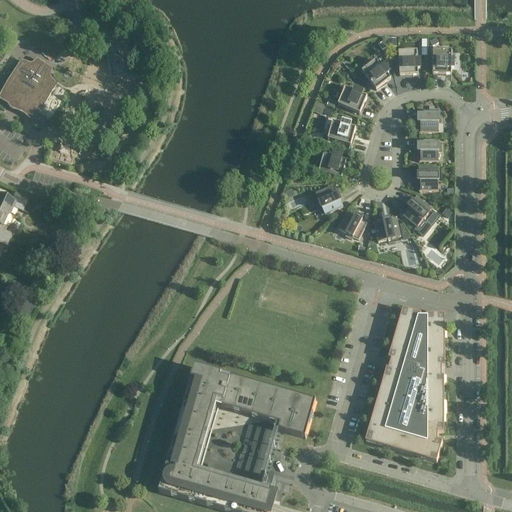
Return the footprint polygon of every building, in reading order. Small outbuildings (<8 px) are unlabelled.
[(395,40),(387,40),(387,48),(396,48),(395,40)] [(436,40),(429,43),(431,48),(438,45),(436,40)] [(383,42),(378,46),(382,52),(387,48),(383,42)] [(451,52),(433,52),(432,76),(451,77),(451,70),(453,71),(453,63),(451,63),(451,52)] [(417,64),(417,53),(398,54),(399,78),(418,77),(418,71),(419,71),(419,63),(417,64)] [(0,102),(5,105),(6,106),(7,107),(7,108),(8,109),(8,110),(9,110),(9,111),(10,111),(11,112),(12,112),(20,115),(31,122),(32,122),(33,122),(33,121),(55,87),(57,85),(56,84),(51,79),(50,78),(50,77),(50,76),(52,71),(37,60),(36,60),(35,60),(35,61),(31,64),(31,65),(30,65),(29,65),(28,65),(21,62),(21,63),(20,63),(19,63),(19,64),(18,64),(18,65),(16,68),(6,83),(0,94),(0,102)] [(347,61),(343,65),(347,71),(352,68),(347,61)] [(382,70),(376,62),(361,73),(376,92),(391,81),(387,76),(388,75),(384,69),(382,70)] [(345,89),(337,107),(360,116),(367,99),(361,96),(362,95),(355,92),(354,94),(345,89)] [(316,103),(312,113),(322,117),(325,107),(316,103)] [(438,112),(434,112),(429,112),(418,112),(418,118),(418,125),(418,135),(438,135),(438,125),(441,125),(441,118),(438,118),(438,112)] [(332,123),(327,141),(350,148),(355,130),(350,128),(350,126),(343,125),(342,126),(332,123)] [(438,148),(438,141),(418,141),(418,148),(418,154),(418,164),(438,164),(438,154),(441,154),(441,148),(438,148)] [(323,157),(318,175),(341,181),(346,163),(340,162),(341,160),(334,158),(333,160),(323,157)] [(438,177),(438,171),(418,171),(418,177),(418,183),(418,193),(438,193),(438,183),(441,183),(441,177),(438,177)] [(333,188),(315,196),(319,205),(317,206),(319,212),(322,211),(324,217),(342,209),(340,204),(340,203),(338,197),(337,197),(333,188)] [(292,191),(284,194),(287,200),(294,197),(292,191)] [(0,237),(9,242),(12,236),(4,232),(6,229),(3,227),(8,217),(9,217),(13,210),(13,209),(16,204),(24,208),(28,200),(15,194),(11,202),(0,196),(0,237)] [(402,217),(417,230),(423,222),(425,224),(430,219),(427,217),(431,212),(416,200),(412,204),(408,209),(408,210),(402,217)] [(446,210),(442,216),(447,220),(448,220),(452,215),(446,210)] [(353,239),(358,242),(367,225),(362,222),(362,221),(356,218),(356,219),(347,214),(338,231),(347,236),(345,238),(351,242),(353,239)] [(374,225),(378,245),(387,243),(388,245),(395,244),(394,241),(400,240),(396,221),(390,222),(383,223),(374,225)] [(399,226),(401,238),(408,236),(403,226),(399,226)] [(0,244),(7,247),(9,242),(0,237),(0,244)] [(359,248),(357,255),(363,257),(365,249),(359,248)] [(438,269),(434,274),(439,278),(443,274),(438,269)] [(12,317),(26,324),(27,325),(37,306),(21,299),(12,317)] [(437,443),(437,440),(437,435),(444,435),(444,434),(441,434),(441,428),(444,428),(444,403),(441,403),(441,392),(444,392),(444,379),(442,379),(442,324),(441,322),(439,321),(437,320),(420,320),(421,316),(403,311),(400,319),(403,320),(400,330),(397,329),(393,343),(396,344),(393,354),(390,353),(388,361),(391,362),(388,371),(386,371),(383,383),(386,384),(383,392),(382,395),(379,394),(372,418),(375,419),(374,424),(371,423),(365,444),(377,447),(378,444),(389,448),(389,450),(413,457),(413,455),(425,458),(424,461),(436,464),(442,444),(437,443)] [(284,435),(305,441),(316,403),(194,369),(158,494),(188,503),(220,511),(270,511),(272,509),(276,493),(272,492),(275,483),(275,482),(274,481),(274,480),(273,480),(272,479),(271,479),(271,480),(270,480),(269,481),(269,482),(265,481),(261,480),(259,488),(200,471),(218,409),(276,425),(278,420),(281,421),(278,433),(284,435)] [(281,421),(278,420),(276,425),(261,480),(265,481),(278,433),(281,421)]
